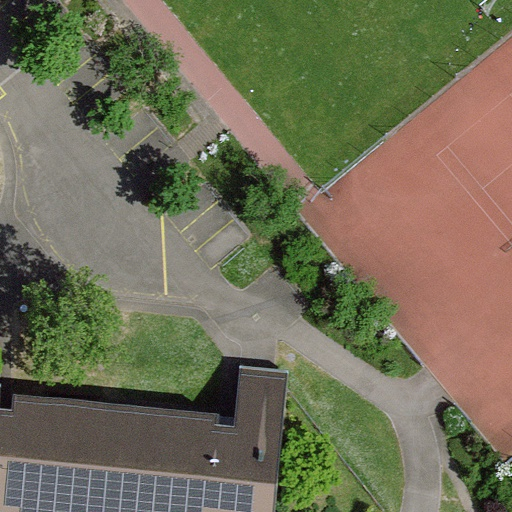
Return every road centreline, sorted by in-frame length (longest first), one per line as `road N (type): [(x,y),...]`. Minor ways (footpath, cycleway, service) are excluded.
road 1 (residential): [(412,415),(280,318),(242,319),(185,271),(112,205),(0,56)]
road 2 (track): [(476,511),(436,426),(412,415)]
